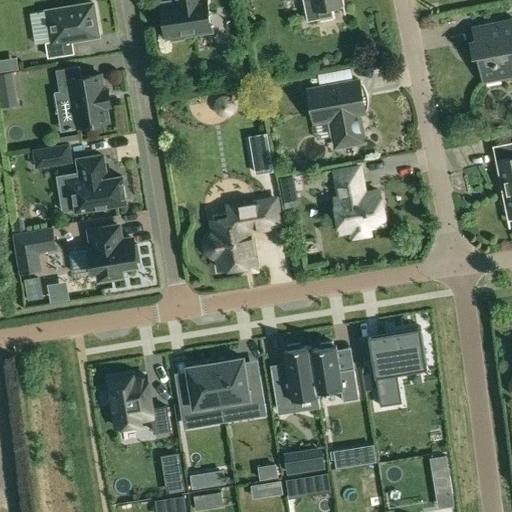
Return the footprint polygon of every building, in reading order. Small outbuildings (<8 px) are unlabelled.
[(177,0),(178,1),(162,4),(167,37),(169,36),(169,40),(183,38),(183,34),(210,30),(205,0),(177,0)] [(344,0),(304,0),(308,20),(321,17),(321,20),(335,18),(333,7),(345,5),(344,0)] [(94,3),(47,11),(52,42),(47,43),(49,57),(74,53),(71,40),(99,36),(94,3)] [(477,39),(472,40),(475,54),(482,53),(484,62),(482,62),(485,80),(511,74),(511,18),(474,26),(477,39)] [(6,58),(0,58),(0,70),(8,69),(6,58)] [(80,66),(56,70),(59,92),(71,90),(78,127),(109,121),(106,106),(110,105),(108,89),(104,90),(101,74),(82,77),(80,66)] [(14,71),(0,73),(0,90),(17,88),(14,71)] [(360,79),(309,89),(315,121),(318,137),(334,134),(335,142),(338,141),(346,143),(355,142),(362,137),(364,136),(358,103),(364,102),(360,79)] [(216,97),(213,102),(214,108),(217,114),(222,117),(228,117),(233,113),(235,109),(235,102),(232,98),(227,95),(221,95),(216,97)] [(255,173),(273,170),(266,132),(249,135),(255,173)] [(511,139),(493,143),(509,218),(511,216),(511,139)] [(71,144),(35,150),(38,169),(74,163),(71,144)] [(81,177),(72,178),(78,210),(127,202),(123,176),(107,179),(103,155),(78,159),(81,177)] [(340,198),(335,199),(341,230),(353,228),(354,236),(370,233),(369,225),(386,222),(380,191),(365,194),(360,166),(335,170),(340,198)] [(300,205),(298,193),(284,196),(286,208),(300,205)] [(206,243),(205,247),(207,251),(211,254),(214,257),(219,258),(220,268),(243,265),(243,268),(254,266),(253,263),(257,262),(251,229),(281,224),(276,198),(229,206),(230,217),(213,220),(215,233),(211,235),(208,239),(206,243)] [(25,230),(23,219),(14,220),(15,231),(25,230)] [(92,245),(89,245),(94,272),(99,271),(100,278),(123,274),(122,267),(137,264),(137,261),(140,260),(137,244),(134,244),(133,238),(122,240),(119,225),(90,230),(92,245)] [(52,227),(14,234),(21,272),(42,268),(39,251),(56,248),(52,227)] [(275,229),(278,250),(289,248),(287,228),(275,229)] [(40,278),(27,280),(30,301),(44,298),(40,278)] [(396,340),(362,347),(365,363),(373,361),(383,409),(386,408),(384,408),(381,393),(397,390),(394,374),(426,367),(427,370),(429,370),(420,327),(395,333),(396,340)] [(311,346),(319,395),(342,391),(343,401),(359,399),(354,368),(341,370),(337,345),(334,346),(333,342),(320,344),(321,348),(312,349),(311,346)] [(287,366),(271,369),(277,407),(295,404),(294,397),(317,393),(320,407),(321,407),(319,395),(311,346),(300,347),(300,343),(287,345),(288,349),(285,350),(287,366)] [(227,359),(216,361),(226,422),(227,422),(225,410),(265,403),(260,374),(247,376),(243,357),(227,360),(227,359)] [(191,386),(177,388),(182,416),(223,410),(225,422),(226,422),(216,361),(205,363),(205,364),(188,366),(191,386)] [(133,375),(109,378),(117,427),(141,423),(140,420),(152,418),(155,432),(170,429),(166,406),(152,408),(147,376),(133,378),(133,375)] [(350,467),(347,449),(334,451),(337,469),(350,467)] [(322,451),(286,457),(289,472),(324,467),(322,451)] [(277,464),(260,466),(262,479),(279,477),(277,464)] [(448,466),(432,469),(435,485),(450,482),(448,466)] [(186,489),(182,470),(165,473),(168,492),(186,489)] [(328,473),(288,479),(290,497),(331,490),(328,473)] [(207,488),(205,474),(191,477),(193,490),(207,488)] [(267,482),(269,495),(284,492),(282,480),(267,482)] [(196,509),(207,507),(204,494),(194,496),(196,509)] [(176,511),(184,511),(186,511),(184,495),(174,497),(176,511)]
